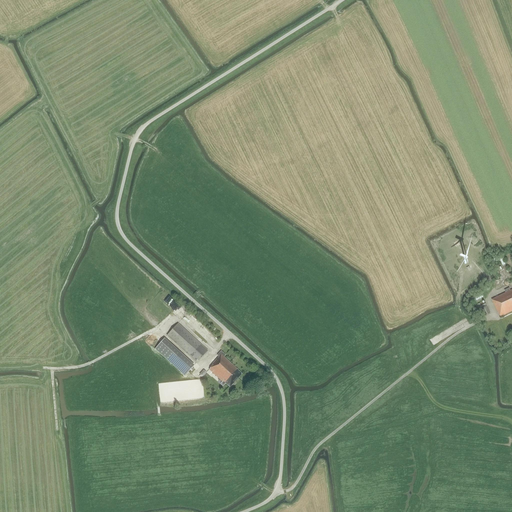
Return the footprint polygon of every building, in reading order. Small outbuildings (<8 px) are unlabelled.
[(511,289),(510,291),(509,288),(505,290),(506,293),(492,300),(498,312),(501,317),(511,311),(511,289)] [(484,298),(481,293),(472,298),(474,303),(484,298)] [(484,316),(490,313),(485,303),(479,306),(480,309),(481,309),(484,316)] [(167,336),(194,360),(197,363),(208,351),(178,324),(167,336)] [(194,366),(165,339),(155,349),(185,376),(194,366)] [(230,387),(242,374),(224,357),(225,355),(221,351),(217,355),(219,357),(212,365),(213,365),(209,369),(222,381),(223,381),(230,387)]
